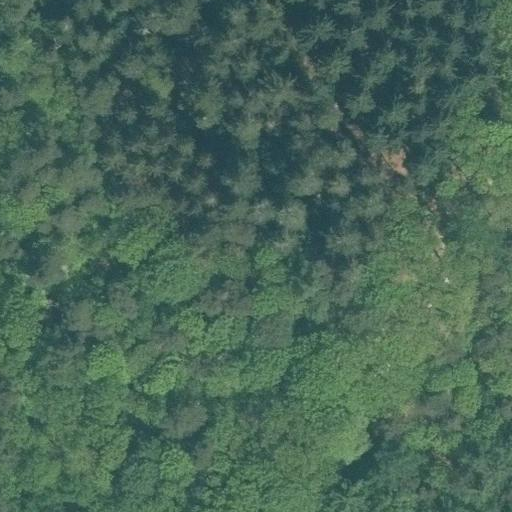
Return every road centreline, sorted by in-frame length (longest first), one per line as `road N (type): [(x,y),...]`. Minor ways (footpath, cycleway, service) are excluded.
road 1 (unknown): [(360,0),(293,305),(288,363),(239,449),(186,511)]
road 2 (track): [(250,511),(511,139)]
